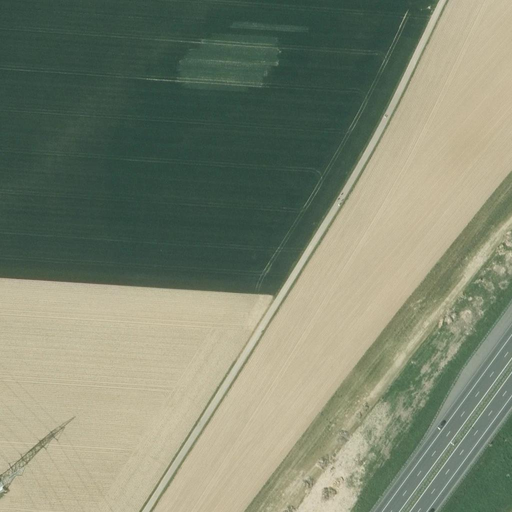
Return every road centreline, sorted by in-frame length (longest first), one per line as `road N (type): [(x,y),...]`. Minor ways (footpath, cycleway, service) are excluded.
road 1 (unclassified): [(144,511),(362,162),(443,0)]
road 2 (motorway): [(511,340),(386,511)]
road 3 (motorway): [(421,511),(511,388)]
